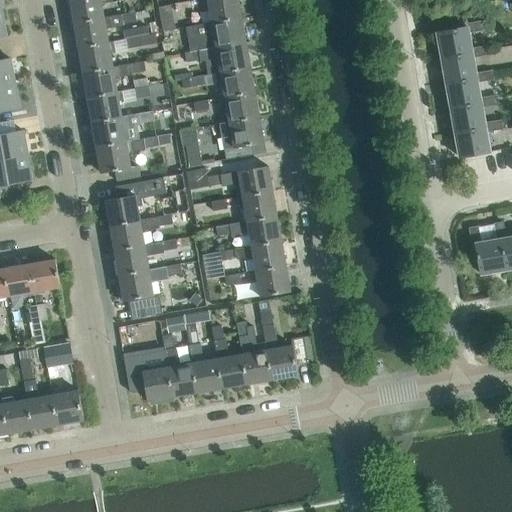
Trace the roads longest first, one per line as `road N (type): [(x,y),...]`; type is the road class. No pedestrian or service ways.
road 1 (residential): [(347,407),(302,205),(269,0)]
road 2 (residential): [(347,407),(113,450)]
road 3 (residential): [(75,227),(30,0)]
road 4 (residential): [(113,450),(75,227)]
road 5 (residential): [(427,206),(389,0)]
road 6 (residential): [(457,383),(427,206)]
